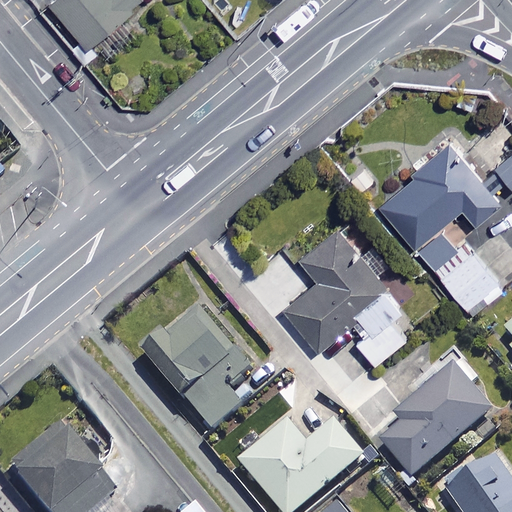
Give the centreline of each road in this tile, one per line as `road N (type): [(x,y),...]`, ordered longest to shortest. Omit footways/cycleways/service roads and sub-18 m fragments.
road 1 (secondary): [(395,0),(140,208)]
road 2 (residential): [(0,41),(140,208)]
road 3 (secondary): [(140,208),(0,328)]
